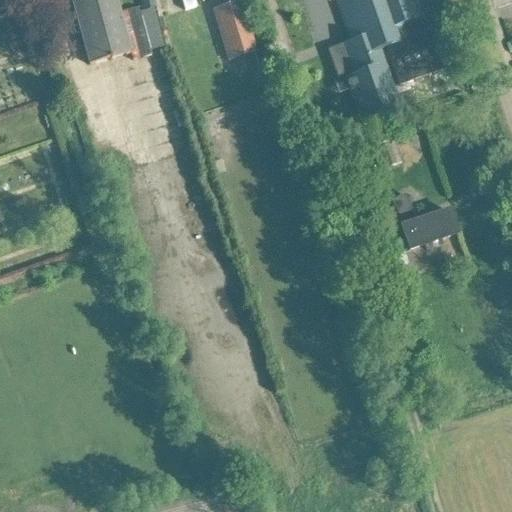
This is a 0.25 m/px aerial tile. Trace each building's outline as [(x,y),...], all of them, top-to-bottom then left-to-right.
[(70,0),(89,67),(130,56),(132,62),(150,57),(149,53),(163,49),(153,12),(156,11),(152,0),(139,0),(143,14),(139,15),(138,11),(119,16),(114,0),(70,0)] [(440,33),(428,0),(326,0),(328,3),(335,0),(337,0),(353,43),(327,52),(340,88),(346,86),(360,123),(399,110),(379,52),(385,50),(398,88),(446,71),(433,33),(438,32),(438,33),(440,33)] [(219,11),(215,12),(230,62),(233,61),(253,55),(238,4),(219,11)] [(400,167),(393,143),(373,149),(380,173),(400,167)] [(440,243),(457,237),(449,215),(418,225),(404,198),(392,204),(406,230),(401,231),(408,253),(424,248),(426,252),(442,247),(440,243)] [(402,256),(397,243),(389,246),(393,258),(402,256)]
